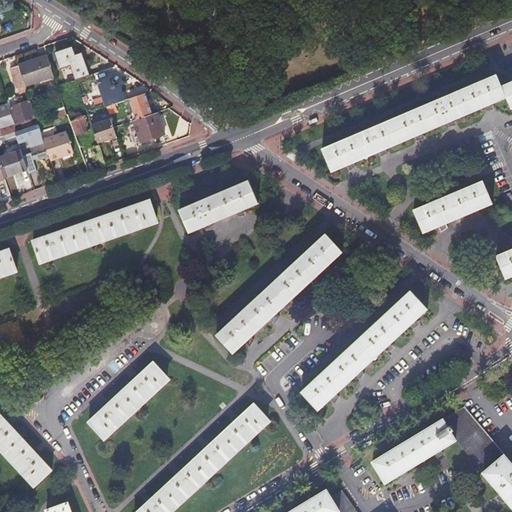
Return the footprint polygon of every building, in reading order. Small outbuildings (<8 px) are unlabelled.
[(77,81),(89,76),(82,54),(75,56),(72,47),(56,53),(61,68),(71,65),(77,81)] [(25,86),(54,77),(47,56),(18,66),(25,86)] [(25,86),(18,66),(10,68),(17,89),(25,86)] [(511,82),(500,87),(495,76),(321,150),(331,173),(347,167),(348,169),(351,169),(356,168),(354,164),(379,154),(380,156),(384,155),(388,155),(386,151),(414,138),(416,142),(419,140),(423,137),(422,135),(446,125),(448,129),(451,126),(454,124),(453,122),(483,109),(485,113),(489,110),(492,108),(490,106),(506,99),(510,110),(511,109),(511,82)] [(107,108),(125,101),(121,88),(116,90),(114,86),(111,87),(108,79),(98,82),(105,103),(107,108)] [(79,88),(77,81),(58,87),(60,95),(79,88)] [(151,115),(145,94),(130,100),(136,120),(151,115)] [(22,123),(25,129),(33,127),(31,120),(36,118),(30,101),(24,104),(22,98),(16,100),(18,106),(10,108),(16,125),(22,123)] [(55,119),(67,115),(65,108),(53,112),(55,119)] [(0,128),(14,123),(10,112),(0,114),(0,128)] [(165,135),(157,113),(151,115),(136,120),(134,121),(141,143),(165,135)] [(84,133),(86,132),(91,130),(86,116),(81,118),(79,114),(77,115),(78,119),(72,121),(77,136),(84,133)] [(114,128),(111,119),(104,121),(99,123),(92,126),(98,144),(104,142),(106,139),(116,136),(116,137),(117,137),(114,128)] [(17,132),(14,123),(0,128),(0,137),(15,133),(17,132)] [(25,129),(17,132),(15,133),(18,141),(19,144),(30,140),(32,147),(44,143),(43,140),(38,125),(33,127),(25,129)] [(59,135),(43,140),(44,143),(50,161),(59,158),(60,158),(59,156),(64,154),(65,156),(74,153),(67,134),(62,136),(59,135)] [(0,164),(4,178),(13,175),(12,173),(26,168),(27,170),(28,170),(27,167),(24,158),(21,151),(12,154),(0,157),(0,164)] [(105,166),(100,152),(93,154),(98,169),(105,166)] [(32,156),(24,158),(27,167),(28,170),(31,180),(39,178),(32,156)] [(416,204),(426,230),(495,202),(484,176),(416,204)] [(235,213),(236,215),(244,212),(243,210),(258,204),(248,181),(179,211),(188,233),(203,226),(204,230),(212,226),(211,223),(235,213)] [(153,221),(156,220),(150,201),(130,208),(129,205),(126,206),(123,207),(124,210),(93,221),(92,218),(88,219),(85,220),(86,223),(56,234),(55,231),(51,232),(48,234),(49,236),(33,242),(40,263),(154,224),(153,221)] [(298,293),(301,296),(308,290),(305,288),(324,270),(327,272),(333,267),(331,264),(342,253),(325,235),(216,337),(232,354),(244,343),(246,345),(252,339),(250,337),(269,319),(272,321),(277,316),(276,314),(287,304),(298,293)] [(0,277),(17,271),(9,250),(0,253),(0,277)] [(511,250),(496,258),(506,280),(511,277),(511,250)] [(145,297),(164,296),(164,282),(157,276),(150,276),(144,283),(145,297)] [(384,350),(387,353),(392,347),(390,345),(409,327),(412,329),(418,323),(416,321),(427,310),(410,292),(301,394),(318,411),(329,401),(332,403),(338,398),(336,396),(355,377),(358,379),(363,374),(361,372),(384,350)] [(165,379),(167,377),(154,362),(139,376),(137,374),(134,376),(131,378),(134,381),(110,403),(107,401),(105,403),(102,405),(105,408),(89,422),(103,437),(106,434),(108,436),(166,382),(165,379)] [(265,421),(268,419),(254,404),(242,416),(240,413),(235,418),(237,420),(213,442),(210,440),(206,445),(208,447),(184,469),(182,467),(177,471),(179,474),(155,496),(153,493),(148,498),(150,500),(137,511),(171,511),(267,423),(265,421)] [(442,421),(457,441),(482,471),(503,454),(464,408),(442,421)] [(0,449),(35,487),(52,470),(38,455),(40,453),(38,450),(36,447),(33,450),(11,426),(13,424),(11,421),(9,419),(6,421),(0,414),(0,449)] [(457,441),(442,421),(373,463),(386,484),(400,475),(402,478),(410,475),(407,471),(434,455),(436,457),(445,454),(442,450),(457,441)] [(511,464),(503,454),(482,471),(501,494),(499,495),(504,503),(507,502),(511,507),(511,464)] [(337,511),(339,511),(331,497),(327,490),(290,511),(337,511)] [(331,497),(339,511),(340,511),(357,511),(342,490),(331,497)] [(70,511),(68,503),(47,511),(46,511),(70,511)]
